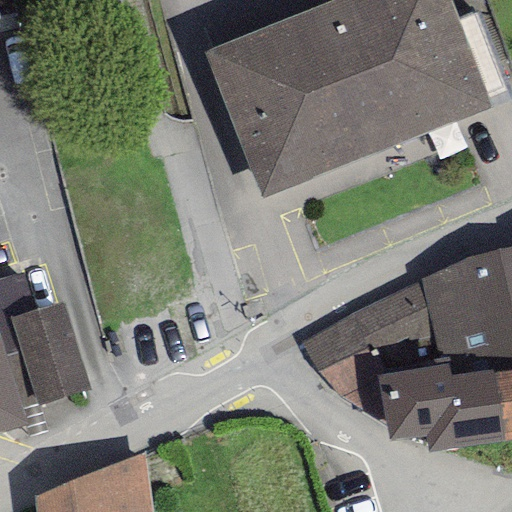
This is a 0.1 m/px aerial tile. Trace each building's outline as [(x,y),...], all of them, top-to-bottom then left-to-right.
[(491,109),(444,0),(382,0),(222,68),(278,199),(491,109)] [(511,371),(511,247),(465,259),(421,279),(435,359),(447,358),(450,376),(492,371),(492,375),(511,371)] [(0,322),(9,320),(35,312),(22,273),(0,279),(0,322)] [(435,359),(421,279),(300,344),(318,372),(341,399),(386,425),(376,377),(437,366),(435,359)] [(90,391),(61,303),(35,312),(9,320),(34,396),(38,408),(90,391)] [(0,322),(0,433),(26,425),(18,400),(34,396),(9,320),(0,322)] [(427,453),(503,441),(492,375),(492,371),(450,376),(447,358),(435,359),(437,366),(376,377),(386,425),(389,441),(425,438),(427,453)] [(511,371),(492,375),(503,441),(511,439),(511,371)] [(35,511),(151,511),(144,452),(33,498),(35,511)]
